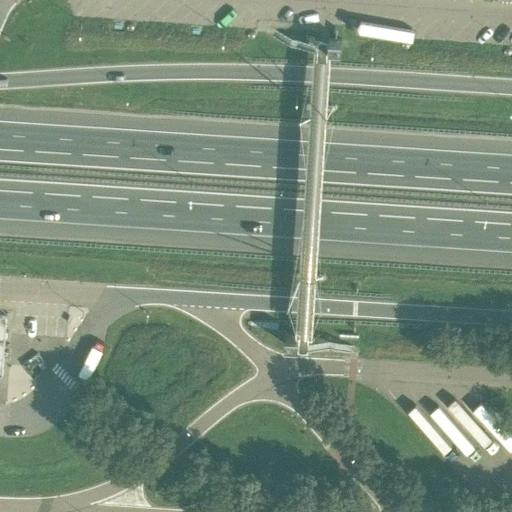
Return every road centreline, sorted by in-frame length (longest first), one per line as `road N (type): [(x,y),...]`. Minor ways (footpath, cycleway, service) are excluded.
road 1 (motorway): [(511,174),(0,141)]
road 2 (motorway): [(0,198),(511,231)]
